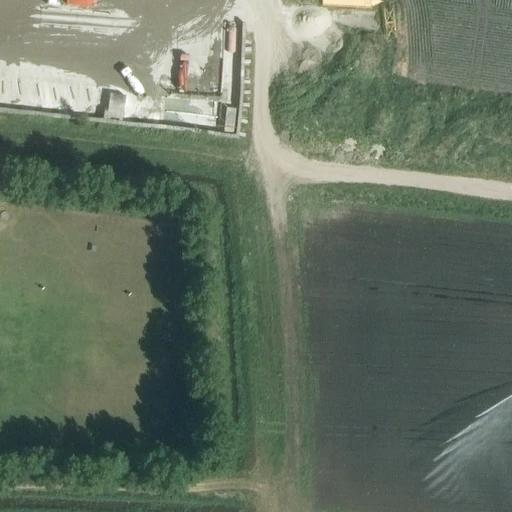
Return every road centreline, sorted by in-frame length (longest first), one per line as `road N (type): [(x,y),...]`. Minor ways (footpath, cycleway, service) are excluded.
road 1 (track): [(0,133),(251,164),(269,194),(283,252),(298,511)]
road 2 (track): [(251,164),(511,191)]
